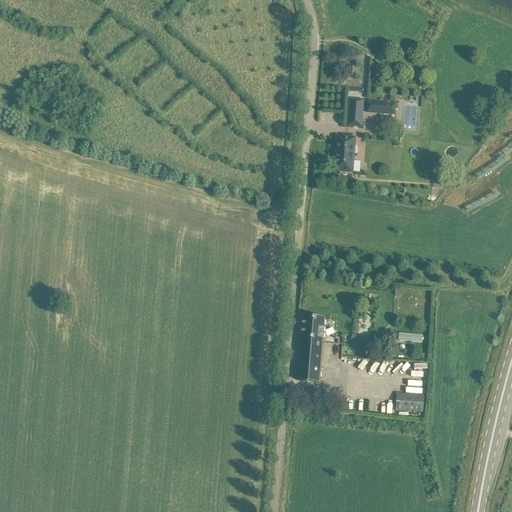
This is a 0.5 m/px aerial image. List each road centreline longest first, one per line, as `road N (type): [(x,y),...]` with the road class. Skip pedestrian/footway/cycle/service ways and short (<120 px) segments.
road 1 (unclassified): [(274,511),(313,52),(306,0)]
road 2 (tertiary): [(511,360),(477,511)]
